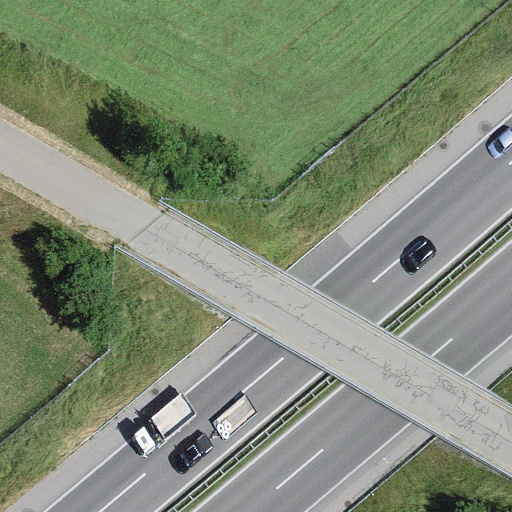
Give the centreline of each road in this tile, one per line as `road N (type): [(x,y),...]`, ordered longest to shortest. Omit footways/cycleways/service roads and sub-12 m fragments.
road 1 (unclassified): [(0,135),(511,439)]
road 2 (motorway): [(511,145),(80,511)]
road 3 (motorway): [(231,511),(511,274)]
